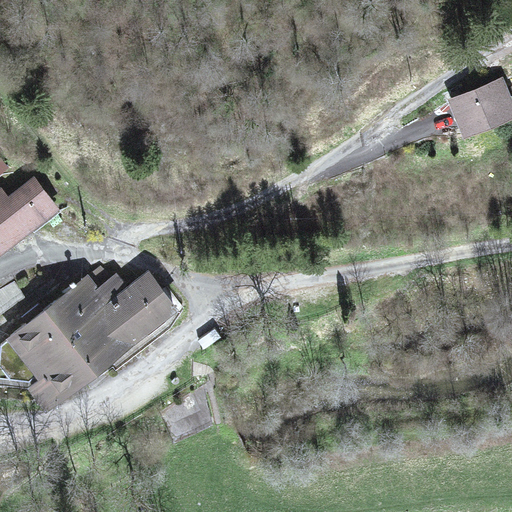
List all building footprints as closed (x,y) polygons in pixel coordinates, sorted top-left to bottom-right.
[(511,101),(502,75),(447,96),(461,134),(511,115),(511,101)] [(0,176),(13,166),(0,148),(0,176)] [(0,190),(0,253),(62,206),(37,173),(10,194),(5,187),(0,190)] [(92,274),(15,336),(64,397),(179,306),(150,270),(133,284),(123,272),(103,288),(92,274)] [(0,288),(0,305),(20,302),(17,286),(0,288)]
